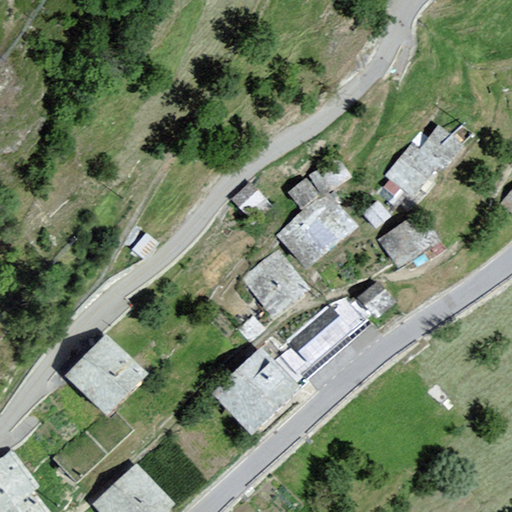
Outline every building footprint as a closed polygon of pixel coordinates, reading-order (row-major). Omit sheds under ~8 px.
[(463,147),(438,127),(419,150),(437,165),(444,170),(463,147)] [(419,150),(411,144),(374,190),(395,206),(406,191),(412,196),(437,165),(419,150)] [(337,157),(311,175),(323,194),(350,176),(337,157)] [(319,197),(304,180),(289,194),(304,211),(319,197)] [(271,208),(250,186),(233,201),(254,223),(271,208)] [(511,191),(501,203),(511,212),(511,191)] [(354,227),(323,194),(319,197),(304,211),(277,236),(308,269),(354,227)] [(439,239),(419,212),(379,240),(399,268),(439,239)] [(308,289),(277,251),(242,279),(273,317),(308,289)] [(394,303),(377,284),(359,300),(376,319),(394,303)] [(347,301),(285,355),(304,375),(365,322),(347,301)] [(146,376),(106,337),(67,376),(103,411),(107,415),(112,410),(146,376)] [(297,388),(260,351),(214,396),(251,434),(297,388)] [(103,411),(54,460),(77,483),(131,428),(112,410),(107,415),(103,411)] [(38,487),(11,452),(0,459),(0,511),(47,511),(32,491),(38,487)] [(164,511),(173,504),(136,465),(93,506),(98,511),(164,511)]
